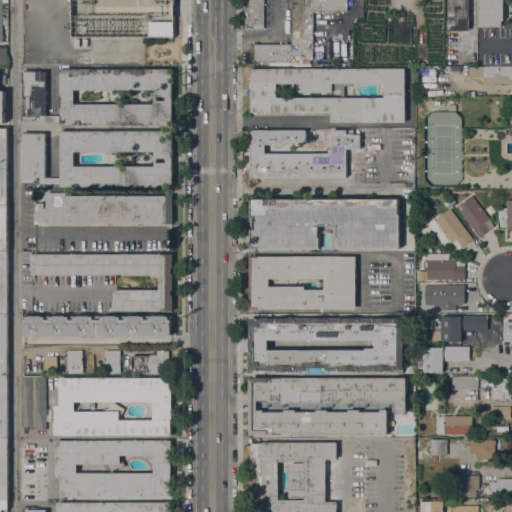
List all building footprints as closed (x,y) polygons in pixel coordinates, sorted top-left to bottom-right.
[(264,0),(264,29),(245,29),(245,0),(264,0)] [(292,44),(292,0),(347,0),(347,11),(313,11),(313,56),(292,56),(292,44)] [(469,0),(469,30),(468,30),(468,32),(460,32),(460,30),(449,30),(448,0),(469,0)] [(479,0),(504,0),(504,20),(502,20),(502,27),(479,27),(479,0)] [(174,21),(174,37),(149,37),(149,21),(174,21)] [(292,56),(292,62),(252,63),(252,43),(258,43),(258,44),(292,44),(292,56)] [(511,67),(511,83),(484,83),(484,77),(469,77),(469,67),(511,67)] [(332,122),(332,112),(252,112),(252,95),(247,95),(247,90),(252,90),(252,69),(405,68),(405,122),(332,122)] [(61,125),(61,122),(61,115),(61,69),(173,69),(173,124),(61,125)] [(37,115),(37,118),(35,118),(35,120),(21,120),(21,72),(23,72),(23,71),(46,71),(46,115),(40,115),(37,115)] [(0,206),(0,129),(8,129),(8,206),(0,206)] [(353,129),(353,133),(354,133),(354,134),(360,134),(360,139),(362,139),(362,141),(360,141),(360,149),(346,149),(347,177),(255,178),(255,177),(252,177),(252,166),(250,166),(250,140),(252,140),(252,131),(254,131),(254,130),(306,130),(306,142),(287,142),(287,144),(265,144),(266,154),(330,153),(330,150),(331,150),(331,130),(353,129)] [(61,187),(61,184),(61,177),(61,131),(173,131),(173,187),(61,187)] [(37,177),(37,180),(35,180),(35,182),(21,182),(21,133),(46,133),(46,177),(40,177),(37,177)] [(36,224),(36,203),(44,203),(44,208),(47,208),(47,193),(66,193),(66,196),(173,195),(173,223),(36,224)] [(457,207),(472,195),(490,218),(489,219),(494,226),(479,237),(457,207)] [(399,199),(400,214),(401,214),(401,222),(400,222),(400,226),(401,226),(401,233),(400,233),(400,249),(338,249),(337,238),(337,226),(320,226),(320,230),(321,230),(321,237),(321,238),(320,238),(320,248),(251,249),(251,229),(254,229),(254,218),(251,218),(251,199),(399,199)] [(511,228),(507,228),(507,227),(499,227),(496,208),(507,207),(506,200),(511,200),(511,228)] [(0,206),(8,206),(8,253),(0,253),(0,206)] [(428,223),(434,218),(435,220),(450,208),(473,238),(458,250),(452,242),(445,247),(439,239),(439,238),(428,223)] [(0,253),(8,253),(8,284),(0,284),(0,253)] [(449,253),(453,255),(453,259),(456,259),(456,260),(465,260),(465,279),(427,279),(427,277),(426,277),(426,273),(427,273),(427,266),(426,266),(426,263),(427,263),(427,253),(449,253)] [(173,254),(173,311),(114,311),(114,302),(115,302),(115,289),(159,289),(159,275),(123,275),(123,274),(32,274),(32,254),(173,254)] [(250,309),(250,256),(356,256),(356,308),(250,309)] [(0,284),(8,284),(8,314),(0,314),(0,284)] [(465,285),(465,304),(456,304),(456,310),(442,310),(442,305),(427,305),(427,285),(465,285)] [(0,376),(0,314),(8,314),(8,376),(0,376)] [(164,335),(155,335),(155,336),(140,336),(140,335),(131,335),(116,335),(106,335),(99,335),(96,335),(96,336),(90,336),(90,335),(80,335),(65,335),(55,335),(41,335),(31,335),(31,336),(24,336),(24,320),(21,320),(21,317),(26,317),(30,317),(30,316),(42,316),(54,316),(67,316),(67,317),(78,317),(78,316),(91,316),(105,316),(118,316),(129,316),(129,315),(142,315),(142,316),(153,316),(153,315),(167,315),(167,316),(170,316),(170,315),(172,315),(172,317),(175,317),(175,321),(172,321),(172,326),(175,326),(175,334),(172,334),(172,335),(164,335)] [(461,316),(461,315),(488,315),(488,329),(464,329),(462,329),(462,341),(433,341),(434,316),(442,317),(442,316),(461,316)] [(339,371),(327,371),(327,367),(308,368),(308,370),(296,370),(296,371),(287,371),(287,370),(285,370),(285,371),(277,371),(250,371),(250,365),(251,365),(251,357),(250,357),(250,318),(403,317),(403,370),(394,370),(394,371),(376,371),(376,370),(358,370),(358,371),(339,371)] [(511,320),(503,321),(503,341),(511,341),(511,320)] [(424,347),(443,347),(443,346),(470,346),(470,360),(446,361),(446,360),(444,360),(444,372),(424,372),(424,347)] [(68,350),(82,350),(83,372),(69,373),(68,350)] [(120,350),(120,352),(122,351),(122,355),(120,355),(120,359),(121,359),(121,362),(120,362),(121,373),(105,373),(105,350),(120,350)] [(169,373),(132,373),(132,370),(129,370),(129,365),(131,365),(131,355),(157,354),(157,350),(169,350),(169,373)] [(45,370),(45,356),(57,357),(57,363),(68,362),(68,372),(57,373),(57,370),(45,370)] [(0,438),(0,376),(8,376),(8,438),(0,438)] [(484,389),(452,389),(452,376),(484,376),(484,389)] [(46,429),(34,429),(34,427),(24,427),(23,377),(46,377),(46,429)] [(250,435),(250,378),(407,377),(407,413),(396,413),(396,412),(388,412),(388,434),(250,435)] [(55,435),(55,406),(60,406),(60,378),(172,378),(172,386),(172,418),(172,435),(55,435)] [(511,378),(511,396),(510,396),(510,399),(503,399),(492,399),(492,392),(491,392),(491,390),(497,390),(497,378),(511,378)] [(491,418),(491,407),(511,407),(511,418),(491,418)] [(437,434),(436,416),(445,416),(445,415),(453,415),(457,415),(457,416),(472,415),(473,434),(437,434)] [(0,438),(8,438),(8,500),(0,500),(0,438)] [(431,439),(447,439),(447,454),(437,454),(437,460),(432,460),(432,454),(431,454),(431,439)] [(495,440),(495,453),(492,453),(492,458),(486,458),(486,459),(483,459),(483,458),(476,458),(476,453),(469,453),(469,439),(495,440)] [(61,496),(61,476),(56,476),(56,440),(171,440),(171,463),(173,463),(173,482),(172,482),(172,496),(61,496)] [(251,511),(251,466),(252,466),(252,443),(264,443),(264,442),(337,442),(337,459),(326,459),(326,502),(337,502),(337,511),(251,511)] [(458,475),(480,475),(480,483),(479,483),(479,490),(476,490),(476,497),(458,497),(458,475)] [(511,497),(491,497),(491,482),(497,482),(497,478),(511,478),(511,497)] [(0,511),(0,500),(8,500),(8,509),(2,509),(2,511),(0,511)] [(58,511),(58,502),(168,502),(168,501),(172,501),(172,511),(58,511)] [(420,511),(420,501),(443,501),(443,511),(420,511)]
